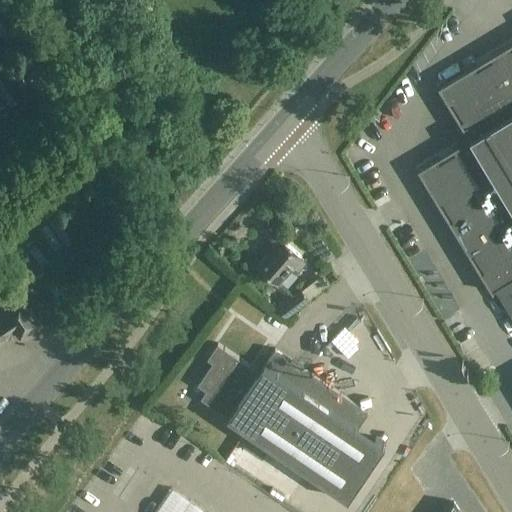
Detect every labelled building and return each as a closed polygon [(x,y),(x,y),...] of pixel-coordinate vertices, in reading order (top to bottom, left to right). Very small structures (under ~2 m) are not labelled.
[(511,47),(511,48),(508,44),(490,55),(492,59),(476,69),(474,64),(439,86),(463,127),(466,125),(471,124),(476,125),(479,126),(482,129),(484,133),(485,137),(485,141),(483,145),(480,148),(476,150),(473,151),(468,151),(465,149),(461,146),(459,143),(418,168),(492,291),(494,291),(493,289),(495,288),(511,315),(511,47)] [(257,264),(278,283),(301,256),(280,238),(257,264)] [(0,308),(5,316),(0,319),(0,326),(2,329),(5,334),(8,331),(13,328),(19,338),(39,324),(18,293),(14,296),(6,285),(0,289),(0,298),(4,304),(0,306),(0,308)] [(278,306),(286,316),(309,299),(301,289),(278,306)] [(275,345),(288,330),(268,313),(255,328),(275,345)] [(358,425),(367,411),(273,348),(258,371),(217,343),(207,359),(212,362),(197,384),(206,390),(200,398),(348,498),(385,443),(358,425)] [(446,511),(459,511),(453,502),(446,511)]
